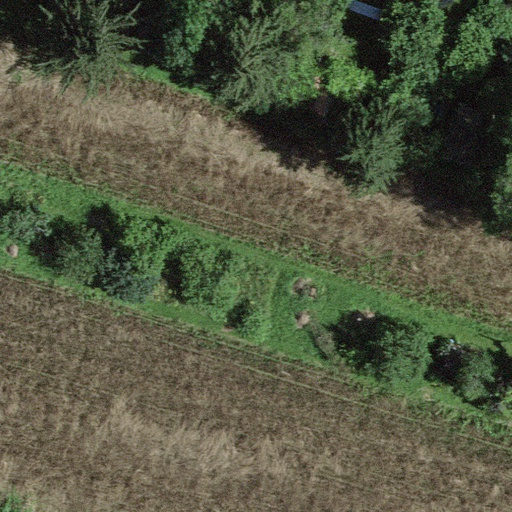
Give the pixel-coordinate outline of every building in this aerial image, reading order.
[(109,0),(99,28),(128,38),(143,4),(132,0),(109,0)] [(352,23),(356,10),(325,0),(308,0),(300,24),(347,40),(345,48),(399,65),(407,43),(352,23)] [(472,34),(511,49),(511,0),(493,0),(489,13),(487,18),(480,15),(472,34)] [(361,78),(337,70),(325,108),(323,114),(347,121),(361,78)] [(446,345),(437,371),(463,380),(469,363),(472,354),(446,345)]
